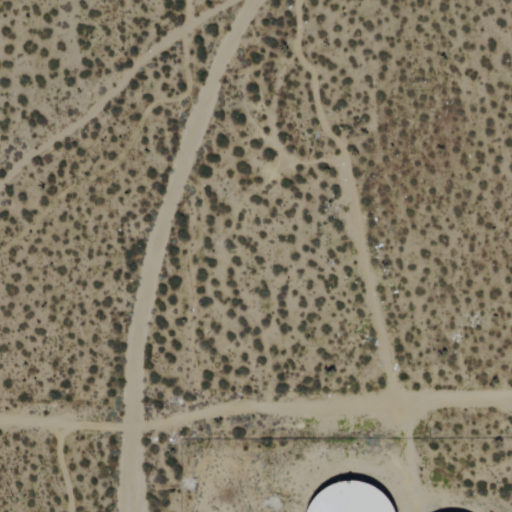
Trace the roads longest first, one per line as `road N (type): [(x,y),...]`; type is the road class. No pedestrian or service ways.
road 1 (track): [(130,511),(126,426),(189,129),(253,0),(188,24),(187,0)]
road 2 (track): [(399,404),(126,426)]
road 3 (track): [(188,24),(0,184)]
